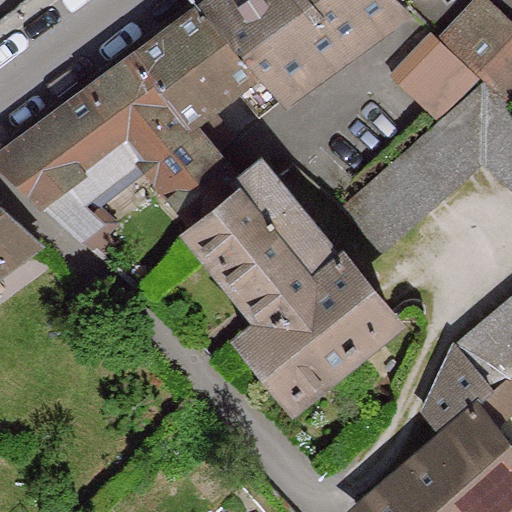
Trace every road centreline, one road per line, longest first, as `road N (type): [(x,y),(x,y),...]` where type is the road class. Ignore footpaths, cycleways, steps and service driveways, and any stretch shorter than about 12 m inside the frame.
road 1 (residential): [(0,186),(92,269),(327,511)]
road 2 (tertiary): [(0,102),(137,0)]
